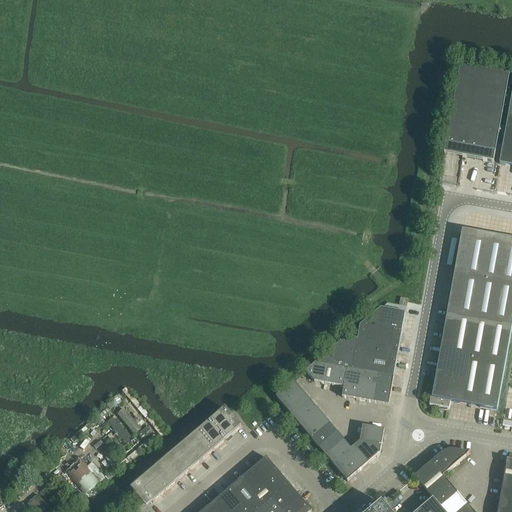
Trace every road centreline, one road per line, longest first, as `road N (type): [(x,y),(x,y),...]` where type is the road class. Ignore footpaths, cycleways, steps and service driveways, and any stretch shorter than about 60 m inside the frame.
road 1 (unclassified): [(511,210),(451,200),(408,422)]
road 2 (unclassified): [(177,511),(272,433),(337,511)]
